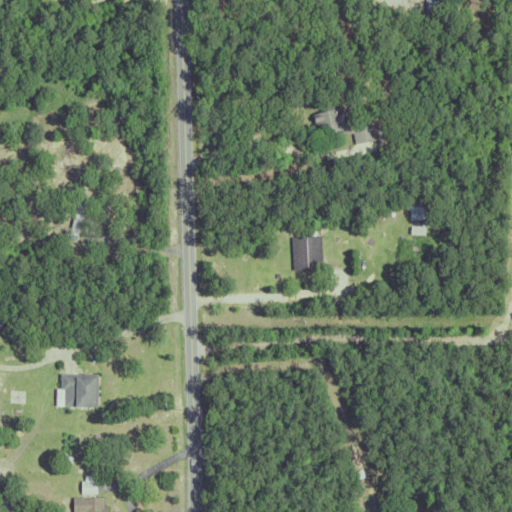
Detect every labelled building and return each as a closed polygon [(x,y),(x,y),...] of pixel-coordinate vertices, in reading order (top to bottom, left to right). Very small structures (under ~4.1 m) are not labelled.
[(422,0),(439,0),(441,13),(424,15),(422,0)] [(324,131),(314,133),(309,113),(318,111),(316,103),(333,99),(335,106),(338,106),(345,133),(326,138),(324,131)] [(66,239),(77,193),(85,195),(75,241),(66,239)] [(407,217),(408,194),(422,194),(422,218),(407,217)] [(288,236),(319,234),(321,268),(290,270),(288,236)] [(72,407),(62,407),(62,389),(58,389),(59,373),(96,373),(95,406),(83,406),(83,408),(72,408),(72,407)] [(107,511),(70,511),(71,496),(78,496),(79,481),(82,481),(83,474),(95,474),(96,497),(102,497),(102,506),(107,506),(107,511)] [(13,511),(13,509),(2,509),(1,498),(13,498),(13,497),(22,497),(22,511),(13,511)]
